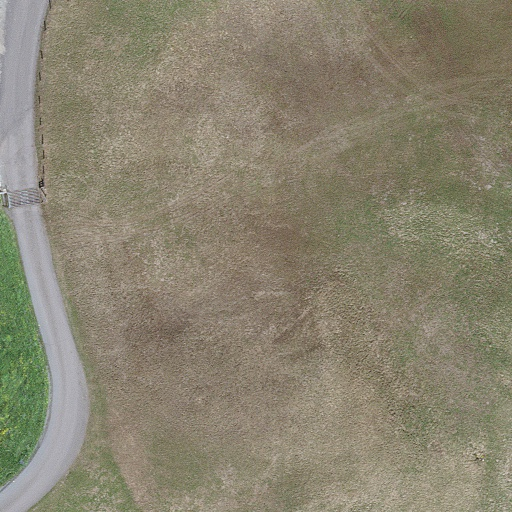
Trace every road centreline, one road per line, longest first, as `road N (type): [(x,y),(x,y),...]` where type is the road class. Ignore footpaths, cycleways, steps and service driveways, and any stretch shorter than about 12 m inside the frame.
road 1 (track): [(21,511),(41,497),(81,425),(29,144)]
road 2 (track): [(34,0),(29,144)]
